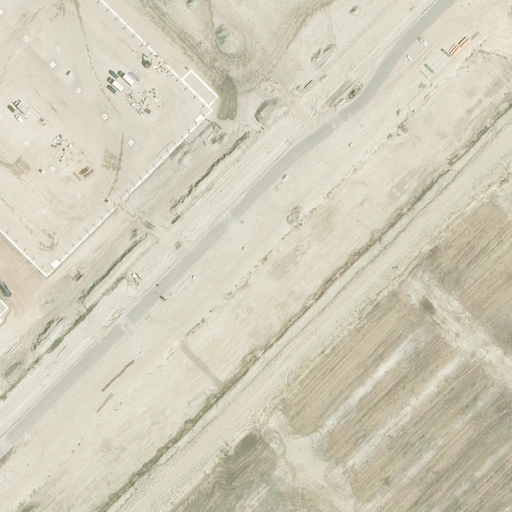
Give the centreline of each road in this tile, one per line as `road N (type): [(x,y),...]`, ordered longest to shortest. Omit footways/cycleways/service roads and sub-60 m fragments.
road 1 (unclassified): [(0,472),(469,0)]
road 2 (unclassified): [(426,0),(0,423)]
